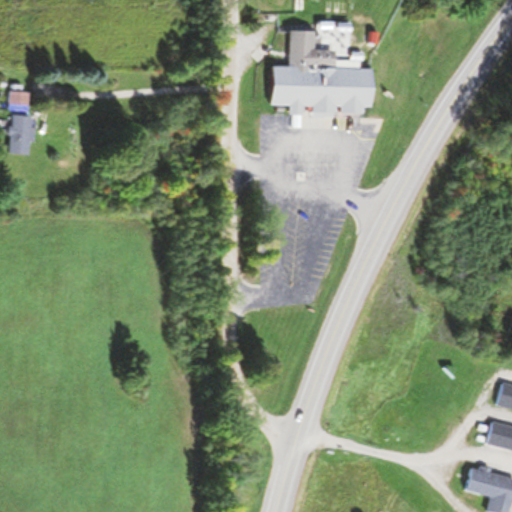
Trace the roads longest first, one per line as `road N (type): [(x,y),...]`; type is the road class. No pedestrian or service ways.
road 1 (secondary): [(511,15),(472,67),(390,213),(325,347),(289,452)]
road 2 (residential): [(289,452),(241,396),(228,350),(229,0)]
